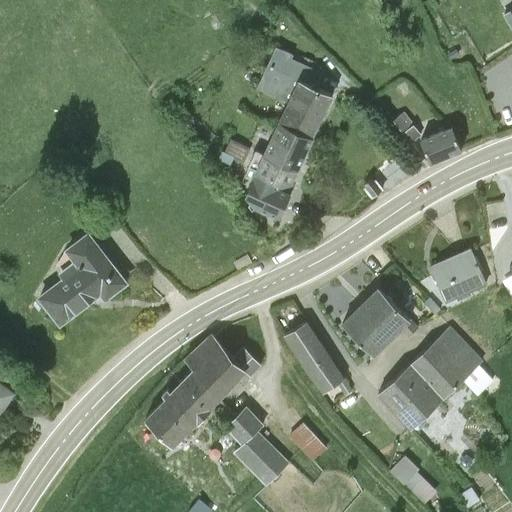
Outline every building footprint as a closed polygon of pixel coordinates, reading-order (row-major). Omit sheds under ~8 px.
[(293,52),(276,44),(256,86),(287,100),(278,119),(313,134),(333,92),(313,83),(321,69),(291,55),(293,52)] [(403,109),(392,118),(402,131),(414,122),(403,109)] [(313,134),(278,119),(262,152),(299,167),(313,134)] [(452,124),(420,137),(430,160),(461,147),(452,124)] [(225,156),(253,165),(260,145),(232,136),(225,156)] [(254,169),(256,171),(245,194),(255,208),(280,218),(291,192),(279,187),(281,183),(292,181),(299,167),(262,152),(254,169)] [(61,275),(36,294),(59,325),(100,294),(103,298),(129,279),(90,227),(63,247),(72,258),(57,270),(61,275)] [(472,245),(429,264),(446,300),(487,283),(472,245)] [(511,261),(509,263),(511,269),(511,272),(503,278),(511,294),(511,261)] [(377,284),(341,321),(373,354),(401,329),(407,336),(417,327),(377,284)] [(307,320),(283,334),(302,364),(322,392),(345,378),(326,349),(307,320)] [(482,362),(448,326),(409,364),(440,398),(482,362)] [(192,371),(186,376),(215,406),(244,375),(227,358),(210,338),(186,360),(192,371)] [(227,358),(244,375),(255,367),(241,348),(227,358)] [(409,364),(377,392),(409,427),(440,398),(409,364)] [(215,406),(186,376),(143,418),(172,448),(215,406)] [(0,410),(16,389),(0,379),(0,410)] [(246,405),(224,425),(242,443),(233,450),(265,484),(288,461),(258,430),(264,424),(246,405)] [(302,422),(288,435),(312,459),(325,446),(302,422)] [(416,473),(399,456),(385,473),(400,487),(416,473)] [(207,511),(210,509),(191,490),(177,504),(185,511),(207,511)]
